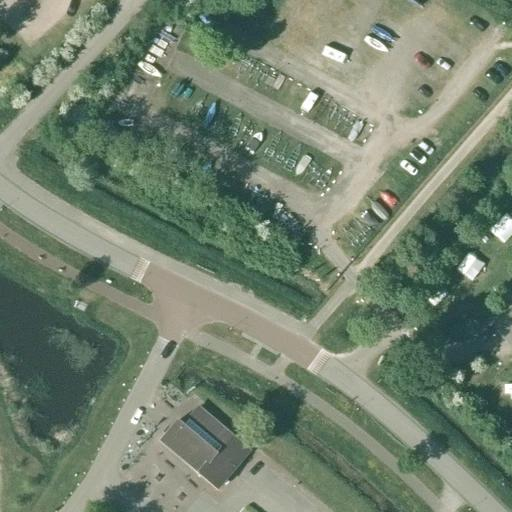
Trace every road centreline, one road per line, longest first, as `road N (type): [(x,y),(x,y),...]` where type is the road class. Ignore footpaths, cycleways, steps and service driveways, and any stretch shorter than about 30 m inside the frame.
road 1 (unclassified): [(188,293),(343,381),(488,511)]
road 2 (unclassified): [(72,511),(126,434),(188,293)]
road 3 (unclassified): [(0,189),(188,293)]
